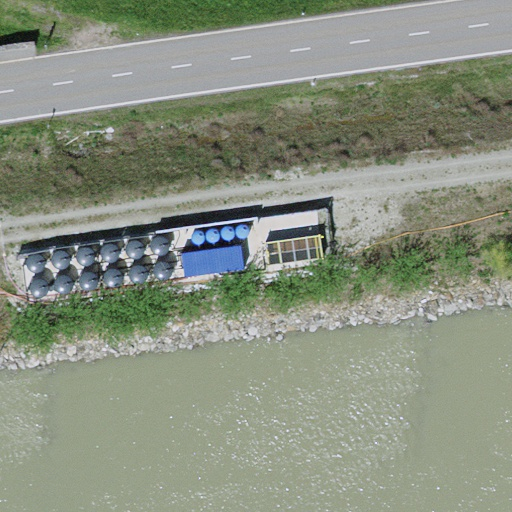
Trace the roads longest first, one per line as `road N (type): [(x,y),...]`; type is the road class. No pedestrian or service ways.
road 1 (track): [(0,240),(511,166)]
road 2 (tertiary): [(0,92),(511,23)]
